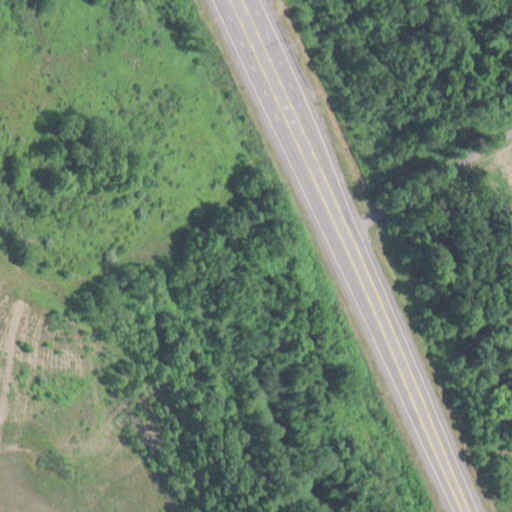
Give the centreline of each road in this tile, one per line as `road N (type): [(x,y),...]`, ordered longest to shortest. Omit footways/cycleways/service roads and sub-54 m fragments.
road 1 (track): [(300,167),(92,261),(46,272),(0,221)]
road 2 (primary): [(335,241),(460,511)]
road 3 (primary): [(222,0),(335,241)]
